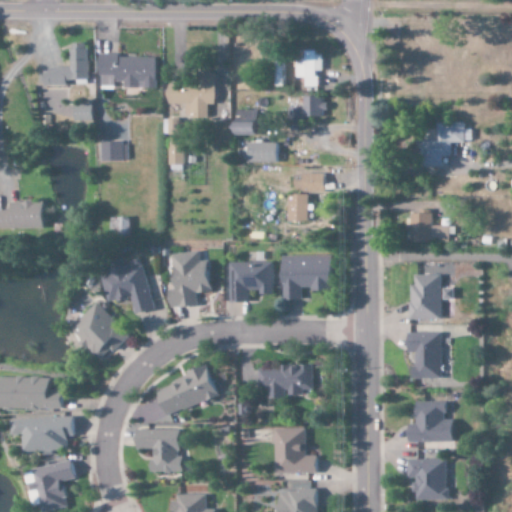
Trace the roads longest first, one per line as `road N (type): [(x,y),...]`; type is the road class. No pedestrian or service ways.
road 1 (residential): [(0,10),(276,12),(315,15),(349,32),(362,68),(365,511)]
road 2 (residential): [(365,333),(216,330),(150,357),(130,374),(104,426),(105,477),(119,511)]
